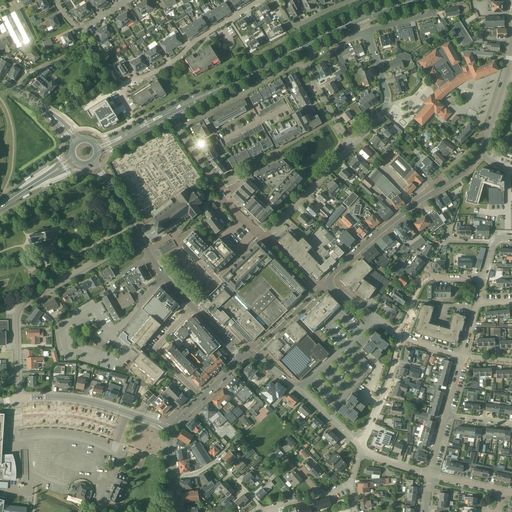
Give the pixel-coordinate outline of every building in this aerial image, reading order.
[(49,7),(48,4),(46,0),(39,0),(38,1),(36,2),(39,8),(41,7),(43,10),(44,9),(45,11),(49,9),(48,8),(49,7)] [(91,0),(89,0),(88,1),(92,7),(95,5),(98,9),(100,8),(101,9),(104,7),(99,0),(92,0),(91,0)] [(146,0),(141,3),(147,12),(149,15),(157,10),(151,1),(149,2),(146,0)] [(174,11),(172,7),(168,0),(165,0),(163,1),(166,7),(164,9),(166,14),(174,11)] [(225,3),(220,6),(226,15),(227,15),(227,16),(231,13),(230,12),(231,12),(228,8),(231,6),(227,0),(224,2),(225,3)] [(236,9),(240,6),(236,0),(227,0),(231,6),(233,5),(236,9)] [(296,0),(291,0),(292,0),(289,2),(291,6),(288,8),(294,18),(300,15),(296,7),(299,5),(296,0)] [(306,0),(303,2),(308,12),(314,9),(312,5),(317,3),(315,0),(306,0)] [(89,8),(92,7),(88,1),(86,3),(86,4),(81,7),(87,18),(90,16),(90,14),(92,13),(89,8)] [(147,12),(141,3),(136,7),(137,9),(135,11),(140,20),(143,18),(142,16),(147,12)] [(487,11),(492,11),(492,13),(503,12),(503,3),(490,3),(490,4),(487,4),(487,11)] [(260,9),(255,12),(259,18),(264,15),(267,14),(267,13),(270,11),(266,5),(263,7),(260,8),(260,9)] [(221,18),(226,15),(220,6),(216,9),(221,18)] [(84,20),(87,18),(81,7),(76,11),(75,9),(72,11),(75,17),(78,15),(81,20),(84,18),(84,20)] [(458,7),(444,10),(446,17),(460,15),(458,7)] [(217,21),(221,18),(216,9),(211,12),(210,10),(217,21)] [(19,10),(3,18),(0,19),(0,29),(2,34),(8,31),(17,48),(34,40),(19,10)] [(212,24),(213,23),(214,24),(217,22),(217,21),(210,10),(205,13),(203,14),(207,21),(210,20),(212,24)] [(127,12),(121,16),(127,25),(132,22),(134,24),(138,22),(132,13),(129,15),(127,12)] [(205,23),(207,21),(203,14),(200,16),(201,18),(197,21),(203,30),(204,31),(207,28),(206,28),(207,27),(205,23)] [(59,26),(60,25),(55,16),(49,19),(46,21),(49,27),(52,26),(53,29),(55,28),(55,29),(59,27),(59,26)] [(127,25),(121,16),(116,19),(118,22),(115,24),(118,29),(121,28),(122,28),(127,25)] [(485,27),(504,26),(503,16),(485,17),(485,27)] [(239,22),(235,24),(239,30),(242,28),(243,29),(245,27),(245,26),(250,23),(246,18),(241,21),(241,20),(238,22),(239,22)] [(198,33),(203,30),(197,21),(192,24),(198,33)] [(463,47),(472,41),(460,21),(450,27),(463,47)] [(425,39),(424,33),(430,32),(431,34),(436,33),(436,35),(446,29),(443,25),(438,27),(435,28),(434,22),(425,25),(420,27),(421,33),(419,33),(421,40),(425,39)] [(194,36),(198,33),(192,24),(188,26),(187,24),(187,25),(194,36)] [(107,25),(101,28),(107,38),(113,34),(112,33),(116,31),(112,25),(109,28),(107,25)] [(188,39),(194,36),(187,25),(182,28),(181,27),(179,29),(182,35),(185,33),(188,39)] [(274,29),(267,33),(270,39),(277,35),(277,36),(280,34),(283,32),(280,26),(276,28),(276,27),(273,29),(274,29)] [(107,38),(101,28),(96,32),(98,35),(95,36),(101,45),(109,40),(107,38)] [(396,39),(396,42),(400,41),(400,38),(410,36),(411,42),(415,42),(412,28),(398,31),(399,33),(395,34),(396,39)] [(506,29),(497,29),(497,30),(492,30),(492,31),(492,37),(496,37),(496,39),(506,39),(506,29)] [(169,36),(176,47),(176,46),(177,47),(181,45),(180,44),(181,43),(178,38),(180,36),(176,30),(174,32),(175,35),(171,38),(169,36)] [(137,39),(145,34),(143,31),(136,36),(137,39)] [(73,43),(74,42),(69,33),(63,36),(60,38),(64,44),(66,43),(68,45),(69,45),(70,46),(73,44),(73,43)] [(391,47),(397,45),(396,42),(396,39),(393,39),(392,34),(380,37),(382,47),(391,45),(391,47)] [(171,50),(176,47),(169,36),(164,39),(171,50)] [(0,52),(1,52),(0,50),(5,48),(7,51),(13,47),(12,44),(10,45),(6,37),(0,40),(0,52)] [(251,42),(248,44),(252,50),(255,48),(255,49),(258,47),(258,46),(264,42),(260,37),(254,41),(254,40),(251,42)] [(46,48),(48,47),(53,45),(50,39),(43,42),(46,48)] [(171,50),(164,39),(165,41),(161,44),(159,42),(157,44),(161,51),(164,49),(166,53),(167,52),(168,53),(172,51),(171,50)] [(465,51),(462,52),(467,65),(461,68),(462,68),(460,69),(457,63),(460,62),(449,42),(441,47),(442,48),(437,51),(436,50),(430,54),(429,53),(424,57),(425,58),(417,63),(419,66),(421,65),(425,71),(426,70),(427,72),(436,86),(437,85),(439,89),(434,92),(431,96),(430,96),(424,103),(426,105),(414,119),(422,126),(434,113),(437,115),(437,114),(440,117),(444,121),(451,114),(446,109),(446,110),(443,107),(438,102),(446,95),(448,93),(450,91),(457,87),(459,86),(464,83),(468,81),(473,79),(474,81),(497,72),(494,62),(476,69),(470,54),(471,51),(465,51)] [(486,45),(486,51),(499,52),(499,45),(487,44),(487,42),(482,42),(482,45),(486,45)] [(159,52),(161,51),(157,44),(157,45),(150,49),(157,60),(161,58),(160,57),(161,56),(159,52)] [(360,44),(348,49),(350,54),(355,52),(356,55),(363,52),(360,44)] [(32,48),(30,50),(27,45),(18,50),(25,55),(26,55),(31,60),(30,61),(33,64),(41,56),(37,53),(39,52),(35,49),(34,50),(32,48)] [(190,68),(191,67),(193,71),(192,71),(196,76),(202,72),(212,66),(213,67),(220,63),(217,57),(217,58),(215,54),(210,46),(203,51),(203,50),(197,54),(193,56),(192,55),(185,60),(190,68)] [(141,52),(146,60),(148,59),(151,63),(152,62),(153,63),(157,60),(150,49),(150,50),(150,51),(146,54),(145,52),(144,50),(141,52)] [(344,60),(356,55),(355,52),(350,54),(348,49),(337,54),(342,65),(345,63),(344,60)] [(134,58),(142,70),(146,67),(145,66),(146,66),(143,62),(146,60),(141,52),(140,51),(139,51),(137,52),(139,56),(135,59),(134,58)] [(397,60),(389,62),(392,72),(404,68),(402,63),(406,61),(411,60),(410,57),(405,53),(403,54),(396,56),(397,60)] [(137,73),(142,70),(134,58),(129,61),(129,60),(126,62),(127,65),(130,68),(132,67),(136,72),(137,72),(137,73)] [(125,66),(127,65),(126,62),(124,59),(119,62),(120,65),(118,67),(123,75),(124,75),(125,76),(129,74),(128,73),(129,72),(125,66)] [(3,60),(0,64),(0,71),(5,74),(10,64),(3,60)] [(319,73),(326,69),(328,68),(324,62),(315,67),(319,73)] [(13,66),(7,76),(16,80),(18,76),(19,77),(21,74),(20,73),(22,70),(21,70),(23,67),(19,65),(18,68),(13,66)] [(52,73),(48,69),(46,67),(39,71),(42,74),(46,79),(52,73)] [(364,68),(358,69),(359,73),(361,73),(365,86),(372,84),(368,70),(365,71),(364,68)] [(329,75),(326,69),(319,73),(322,79),(329,75)] [(288,77),(291,83),(297,80),(294,74),(288,77)] [(57,86),(56,85),(53,82),(52,81),(50,83),(42,75),(33,85),(41,93),(39,94),(44,99),(57,86)] [(339,75),(336,77),(334,78),(335,81),(326,86),(331,95),(338,91),(334,84),(341,79),(339,75)] [(405,75),(394,78),(396,82),(393,82),(396,91),(395,91),(396,94),(406,91),(403,81),(406,80),(405,75)] [(151,86),(132,98),(138,108),(155,98),(154,97),(157,95),(159,98),(166,94),(157,80),(150,84),(151,86)] [(285,89),(283,85),(280,80),(276,82),(281,91),(285,89)] [(297,80),(291,83),(296,92),(302,88),(297,80)] [(276,94),(281,91),(276,82),(271,85),(276,94)] [(267,87),(272,96),(276,94),(271,85),(267,87)] [(267,99),(272,96),(267,87),(262,90),(267,99)] [(302,88),(296,92),(291,95),(294,100),(305,93),(302,88)] [(258,92),(263,101),(267,99),(262,90),(258,92)] [(345,91),(337,95),(338,98),(334,101),(338,107),(346,103),(342,97),(346,94),(345,91)] [(258,103),(263,101),(258,92),(253,95),(258,103)] [(372,93),(369,95),(368,92),(360,95),(361,99),(362,99),(363,99),(360,101),(362,103),(365,109),(366,109),(377,101),(372,93)] [(294,100),(296,104),(308,98),(305,93),(294,100)] [(258,103),(253,95),(249,97),(253,106),(258,103)] [(308,98),(296,104),(299,109),(310,103),(308,98)] [(88,112),(86,113),(89,118),(91,117),(92,118),(96,116),(98,119),(97,119),(99,122),(97,124),(100,128),(102,127),(104,130),(111,125),(112,126),(117,124),(116,122),(119,121),(116,116),(113,111),(110,107),(105,99),(100,103),(97,105),(87,111),(88,112)] [(244,107),(246,106),(244,102),(242,103),(242,102),(211,119),(210,118),(204,121),(207,126),(212,122),(215,128),(246,111),(244,107)] [(356,102),(351,106),(352,108),(342,116),(346,123),(353,118),(353,119),(356,117),(355,116),(362,112),(358,107),(359,106),(356,102)] [(268,133),(275,144),(277,148),(321,124),(317,115),(310,119),(308,115),(302,118),(299,112),(292,116),(293,119),(284,124),(282,122),(277,124),(279,127),(268,133)] [(210,134),(203,122),(191,128),(194,135),(200,132),(201,135),(200,135),(202,138),(202,137),(203,138),(210,134)] [(393,135),(396,132),(400,136),(403,132),(395,124),(392,127),(391,125),(388,128),(385,125),(381,130),(384,134),(383,134),(388,138),(392,134),(393,135)] [(460,133),(461,134),(466,139),(474,130),(469,124),(460,133)] [(460,144),(466,139),(461,134),(459,136),(456,133),(453,136),(460,144)] [(375,146),(374,147),(377,149),(380,145),(382,147),(387,142),(382,138),(380,140),(376,136),(370,142),(375,146)] [(199,143),(201,148),(210,143),(208,138),(199,143)] [(268,138),(264,140),(268,149),(273,146),(268,138)] [(440,144),(437,147),(439,150),(436,152),(432,156),(440,164),(444,159),(443,158),(449,152),(450,152),(454,147),(443,139),(440,144)] [(264,151),(268,149),(264,140),(259,143),(264,151)] [(201,148),(204,152),(213,148),(210,143),(201,148)] [(259,143),(255,145),(259,154),(264,151),(259,143)] [(255,156),(259,154),(255,145),(250,147),(255,156)] [(250,147),(246,150),(250,159),(255,156),(250,147)] [(204,152),(206,157),(215,152),(213,148),(204,152)] [(372,149),(369,152),(365,148),(359,153),(366,160),(371,154),(375,158),(378,155),(372,149)] [(246,161),(250,159),(246,150),(241,152),(246,161)] [(209,161),(215,158),(218,157),(215,152),(206,157),(209,161)] [(241,152),(237,155),(241,163),(246,161),(241,152)] [(237,166),(241,163),(237,155),(232,157),(237,166)] [(399,155),(389,165),(403,179),(403,180),(409,185),(404,190),(409,195),(423,180),(399,155)] [(232,157),(228,159),(230,164),(232,168),(237,166),(232,157)] [(221,165),(215,158),(209,161),(216,170),(221,165)] [(355,158),(349,164),(354,169),(357,166),(365,173),(370,168),(362,161),(360,163),(355,158)] [(437,167),(432,163),(427,158),(418,166),(428,176),(437,167)] [(284,160),(258,171),(255,172),(248,180),(244,177),(241,180),(239,182),(238,182),(237,182),(236,183),(226,188),(229,193),(225,197),(245,216),(249,219),(256,226),(257,227),(276,207),(303,178),(284,160)] [(226,171),(221,165),(216,170),(220,175),(227,172),(226,171)] [(501,183),(503,176),(489,172),(490,170),(483,168),(478,172),(477,175),(474,175),(466,202),(476,205),(483,180),(486,180),(486,182),(500,187),(499,189),(490,189),(490,205),(504,205),(504,186),(504,183),(501,183)] [(344,170),(339,174),(345,180),(347,178),(349,181),(354,176),(349,170),(347,173),(344,170)] [(374,185),(378,188),(390,200),(396,210),(405,204),(399,195),(401,193),(383,175),(374,185)] [(362,183),(369,189),(373,185),(366,178),(362,183)] [(327,192),(329,193),(332,196),(334,194),(332,192),(337,187),(340,190),(343,186),(338,182),(336,184),(333,181),(327,187),(330,190),(327,192)] [(178,201),(177,202),(155,219),(154,220),(154,222),(155,224),(157,224),(153,227),(152,227),(152,228),(153,228),(157,233),(157,235),(158,235),(158,233),(162,231),(162,232),(162,233),(163,235),(165,235),(166,234),(167,235),(168,235),(168,234),(169,235),(172,233),(172,232),(172,231),(172,232),(173,231),(172,230),(176,227),(177,228),(176,226),(177,226),(178,227),(179,226),(180,228),(182,230),(191,219),(191,220),(192,220),(193,219),(201,212),(202,212),(203,212),(202,212),(203,211),(206,214),(205,215),(209,220),(206,222),(216,234),(223,229),(217,221),(218,220),(216,218),(215,218),(214,216),(212,212),(217,208),(213,203),(208,207),(205,203),(202,204),(202,203),(201,203),(201,202),(203,200),(205,200),(204,199),(204,196),(206,195),(205,194),(204,195),(202,193),(203,191),(202,191),(201,192),(198,192),(198,190),(197,190),(197,192),(194,194),(194,193),(194,192),(193,192),(193,193),(189,196),(189,195),(190,194),(187,191),(186,192),(186,191),(186,190),(185,190),(184,191),(176,198),(175,197),(175,198),(176,198),(178,201)] [(348,197),(342,204),(350,211),(350,212),(353,214),(354,214),(355,216),(356,215),(359,215),(360,210),(362,208),(361,206),(361,205),(354,204),(357,201),(358,201),(360,199),(352,192),(348,197)] [(446,195),(444,192),(438,196),(445,206),(445,207),(447,205),(455,200),(456,201),(459,199),(457,195),(451,199),(448,194),(446,195)] [(332,196),(329,193),(326,196),(322,193),(318,198),(324,203),(327,199),(329,201),(333,197),(332,196)] [(378,205),(381,209),(377,213),(379,215),(385,222),(393,214),(387,207),(387,208),(382,202),(383,200),(379,195),(374,200),(378,205)] [(445,207),(445,206),(438,196),(438,195),(433,199),(441,210),(441,209),(445,207)] [(177,202),(174,197),(151,214),(155,219),(177,202)] [(330,215),(327,212),(323,208),(318,203),(314,208),(311,205),(306,210),(313,216),(318,212),(326,219),(330,215)] [(326,204),(323,208),(327,212),(331,209),(326,204)] [(324,224),(328,228),(346,209),(341,205),(324,224)] [(46,212),(48,216),(50,215),(53,219),(57,217),(53,209),(46,212)] [(350,211),(347,214),(341,220),(349,228),(352,225),(354,227),(359,222),(360,221),(350,212),(350,211)] [(426,230),(431,227),(434,231),(438,228),(444,224),(436,211),(432,214),(431,212),(425,216),(422,218),(421,218),(419,219),(424,228),(426,230)] [(365,214),(367,216),(364,217),(366,220),(365,221),(372,229),(380,223),(373,215),(371,216),(368,212),(365,214)] [(303,225),(306,222),(309,226),(313,221),(309,217),(307,219),(302,215),(297,220),(303,225)] [(424,228),(419,219),(417,221),(417,222),(414,224),(421,234),(424,232),(422,229),(424,228)] [(473,227),(473,232),(476,232),(476,236),(488,236),(488,229),(492,229),(492,228),(492,227),(492,222),(485,220),(485,225),(488,225),(488,228),(473,227)] [(390,234),(394,238),(398,235),(404,243),(411,238),(411,237),(415,234),(412,230),(413,230),(406,221),(406,222),(405,221),(402,223),(402,224),(401,225),(400,223),(393,229),(395,231),(390,234)] [(356,231),(358,233),(357,234),(361,239),(363,237),(363,238),(363,237),(364,237),(365,236),(365,235),(366,234),(367,234),(369,232),(368,232),(369,231),(359,222),(354,227),(357,230),(356,231)] [(338,223),(331,230),(334,233),(341,226),(338,223)] [(459,236),(464,237),(465,226),(460,226),(460,224),(458,223),(456,223),(456,231),(459,231),(459,236)] [(470,226),(465,226),(464,237),(470,237),(470,232),(473,232),(473,227),(473,225),(470,225),(470,226)] [(349,249),(353,245),(356,241),(345,231),(344,232),(343,231),(341,233),(338,230),(336,233),(340,237),(338,239),(340,241),(339,243),(342,246),(344,243),(349,249)] [(44,241),(48,241),(51,240),(50,236),(53,236),(52,231),(49,232),(33,235),(30,235),(30,236),(29,236),(30,239),(28,239),(30,250),(45,247),(44,241)] [(189,236),(183,242),(200,259),(200,258),(216,274),(235,255),(220,240),(219,239),(209,249),(207,247),(195,234),(195,235),(193,232),(189,236)] [(318,263),(328,253),(322,247),(316,253),(302,238),(297,242),(288,233),(279,241),(311,274),(320,266),(318,263)] [(386,235),(381,239),(391,251),(393,254),(396,251),(400,245),(394,240),(392,242),(386,235)] [(425,242),(421,237),(408,247),(410,248),(413,251),(425,242)] [(330,250),(331,251),(331,250),(339,258),(344,253),(338,248),(339,247),(341,248),(342,247),(335,239),(334,239),(331,243),(330,243),(333,247),(330,250)] [(383,255),(384,256),(389,262),(392,260),(389,258),(393,254),(391,251),(381,239),(376,244),(385,254),(383,255)] [(259,241),(221,278),(224,281),(236,293),(251,280),(250,280),(263,268),(261,266),(268,260),(270,261),(274,257),(259,241)] [(433,244),(432,244),(427,241),(424,244),(427,245),(422,255),(425,256),(425,257),(427,258),(428,258),(431,252),(432,252),(434,248),(431,247),(433,244)] [(382,269),(389,262),(384,256),(382,258),(372,247),(362,256),(369,263),(371,261),(373,263),(369,267),(373,270),(374,271),(379,266),(382,269)] [(480,269),(486,249),(480,247),(475,268),(480,269)] [(339,258),(331,250),(331,251),(328,253),(318,263),(320,266),(326,272),(336,262),(335,262),(339,258)] [(300,294),(303,292),(306,289),(288,272),(274,257),(270,261),(268,260),(261,266),(263,268),(250,280),(251,280),(236,293),(237,294),(235,295),(233,297),(231,296),(232,295),(221,284),(220,285),(208,297),(208,298),(199,306),(201,308),(207,313),(210,316),(222,328),(226,325),(227,324),(230,327),(233,325),(234,325),(234,327),(248,341),(250,341),(252,340),(255,337),(256,336),(263,329),(264,330),(266,331),(268,329),(270,328),(269,328),(276,321),(287,311),(302,296),(300,294)] [(416,257),(413,262),(420,268),(424,263),(416,257)] [(41,271),(37,258),(24,260),(25,261),(25,260),(29,274),(41,271)] [(458,258),(458,267),(465,267),(465,269),(471,269),(471,259),(458,258)] [(371,276),(374,271),(373,270),(369,267),(362,259),(359,262),(357,260),(352,265),(354,267),(340,280),(349,289),(350,288),(367,300),(375,289),(362,280),(361,279),(367,273),(368,273),(371,276)] [(435,263),(434,263),(432,268),(435,269),(435,271),(443,271),(443,266),(445,266),(445,261),(440,261),(440,263),(435,263)] [(413,262),(409,267),(417,273),(420,268),(413,262)] [(326,272),(320,266),(311,274),(317,280),(323,274),(325,272),(326,272)] [(393,266),(391,270),(397,274),(394,278),(398,281),(397,282),(400,284),(404,287),(404,286),(405,286),(406,285),(406,284),(408,281),(406,279),(402,276),(404,274),(402,273),(400,271),(397,269),(393,266)] [(110,267),(100,273),(104,279),(110,276),(110,277),(114,275),(110,267)] [(147,280),(140,267),(135,269),(137,271),(127,277),(124,279),(129,288),(133,285),(132,284),(141,280),(142,282),(147,280)] [(407,269),(406,272),(414,278),(417,273),(409,267),(407,269)] [(88,281),(82,284),(85,291),(92,287),(93,289),(99,285),(99,286),(102,285),(99,279),(96,281),(94,276),(88,280),(88,281)] [(390,282),(384,278),(381,282),(382,283),(386,287),(390,282)] [(142,309),(120,336),(123,338),(133,346),(139,351),(161,325),(172,312),(173,313),(181,305),(179,303),(180,303),(164,286),(163,287),(161,286),(158,289),(159,289),(142,309)] [(393,288),(391,290),(394,293),(391,297),(402,305),(407,299),(399,294),(402,291),(396,286),(394,289),(393,288)] [(427,286),(427,298),(434,298),(450,298),(450,288),(434,287),(434,286),(427,286)] [(62,295),(66,301),(69,299),(71,302),(75,300),(73,297),(78,294),(78,296),(82,294),(79,288),(76,290),(75,288),(62,295)] [(106,306),(113,302),(109,295),(107,292),(100,296),(106,306)] [(122,309),(134,302),(129,293),(117,300),(122,309)] [(327,293),(300,319),(313,333),(341,306),(327,293)] [(390,313),(394,306),(390,304),(392,301),(387,298),(385,301),(386,302),(382,308),(387,311),(390,313)] [(53,311),(59,308),(60,310),(63,308),(60,302),(57,303),(55,299),(43,305),(46,309),(47,309),(50,314),(54,312),(53,311)] [(113,302),(106,306),(114,321),(122,317),(113,302)] [(464,317),(465,317),(459,315),(453,313),(449,328),(450,328),(449,330),(428,324),(428,322),(429,323),(433,307),(428,306),(427,306),(422,305),(421,305),(417,319),(419,320),(417,326),(416,326),(414,332),(415,333),(456,345),(456,344),(458,338),(459,331),(461,332),(465,318),(464,317)] [(398,309),(394,306),(390,313),(387,311),(385,314),(392,320),(396,315),(395,314),(398,309)] [(29,316),(27,320),(34,325),(36,326),(40,321),(38,319),(43,312),(37,308),(30,317),(29,316)] [(181,327),(174,335),(182,342),(187,336),(196,346),(207,358),(217,349),(220,347),(200,324),(201,324),(193,316),(185,323),(186,324),(182,328),(181,327)] [(0,345),(5,345),(6,345),(6,332),(9,332),(8,325),(7,325),(7,321),(5,321),(0,320),(0,345)] [(301,380),(301,379),(304,376),(326,355),(322,350),(323,349),(320,347),(318,345),(317,346),(304,332),(296,323),(287,332),(282,337),(277,341),(268,350),(276,358),(296,379),(297,380),(298,380),(299,380),(300,380),(301,380)] [(43,332),(39,332),(39,330),(27,330),(27,337),(32,337),(32,344),(37,344),(37,343),(40,343),(40,337),(43,337),(43,332)] [(367,354),(368,353),(377,360),(381,354),(380,353),(383,349),(384,350),(389,345),(379,338),(380,336),(375,332),(369,339),(371,340),(368,344),(367,343),(361,350),(367,354)] [(163,351),(189,377),(195,371),(197,370),(199,367),(188,355),(188,356),(187,355),(189,353),(187,352),(188,351),(182,345),(178,349),(172,343),(163,351)] [(194,348),(189,353),(187,355),(188,356),(188,355),(199,367),(209,377),(224,364),(224,363),(227,361),(227,360),(221,353),(220,353),(218,351),(219,351),(217,349),(207,358),(196,346),(194,348)] [(406,349),(404,356),(414,358),(416,352),(406,349)] [(37,368),(37,363),(43,363),(43,358),(34,358),(30,358),(30,356),(32,356),(32,351),(26,351),(26,355),(28,355),(28,357),(28,368),(37,368)] [(133,363),(128,369),(151,388),(156,382),(164,372),(141,353),(133,362),(133,363)] [(413,364),(414,358),(404,356),(403,362),(413,364)] [(443,367),(450,369),(452,363),(445,361),(442,360),(440,366),(443,367)] [(262,377),(257,372),(257,371),(251,364),(242,371),(248,379),(252,376),(257,382),(262,377)] [(448,375),(450,369),(443,367),(440,366),(439,372),(448,375)] [(200,387),(209,377),(199,367),(197,370),(195,371),(189,377),(198,387),(200,387)] [(401,368),(399,375),(405,377),(406,375),(409,376),(418,379),(421,370),(411,367),(410,371),(407,370),(407,369),(401,368)] [(441,376),(440,379),(447,381),(448,375),(439,372),(438,375),(441,376)] [(57,375),(57,377),(53,377),(52,385),(56,385),(56,387),(63,387),(64,380),(64,376),(57,375)] [(35,376),(29,377),(29,387),(36,387),(35,383),(36,383),(36,382),(36,379),(42,379),(42,376),(35,376)] [(63,387),(64,387),(64,388),(66,388),(66,387),(71,388),(72,377),(64,376),(64,380),(63,387)] [(84,390),(85,388),(87,388),(90,377),(84,376),(84,379),(78,378),(76,389),(84,390)] [(227,385),(227,386),(225,387),(228,390),(231,393),(232,392),(234,395),(242,387),(240,386),(241,385),(240,384),(241,382),(236,376),(236,377),(233,379),(227,385)] [(119,391),(115,390),(116,389),(112,388),(112,386),(111,386),(113,378),(110,377),(106,388),(108,389),(107,393),(110,394),(110,396),(117,399),(119,393),(118,392),(119,391)] [(445,387),(447,381),(440,379),(438,378),(436,384),(434,383),(433,386),(433,387),(441,389),(441,386),(445,387)] [(98,382),(91,381),(90,386),(94,387),(93,391),(102,394),(103,388),(97,386),(98,382)] [(242,381),(241,382),(240,384),(241,385),(240,386),(242,387),(234,395),(235,395),(234,396),(242,404),(243,403),(244,404),(254,394),(253,394),(254,393),(242,381)] [(125,393),(122,400),(132,404),(137,388),(138,386),(134,384),(130,382),(128,387),(124,386),(122,392),(125,393)] [(397,383),(395,388),(405,392),(406,390),(408,386),(419,390),(420,385),(417,384),(417,385),(409,382),(408,383),(403,382),(402,384),(397,383)] [(278,399),(285,390),(277,383),(275,386),(270,383),(265,389),(263,387),(257,394),(268,405),(269,406),(272,402),(276,397),(278,399)] [(164,392),(165,392),(162,394),(171,403),(174,401),(179,407),(188,398),(182,393),(172,384),(164,392)] [(435,397),(442,399),(443,393),(440,392),(441,389),(433,387),(432,389),(435,390),(435,391),(436,391),(436,393),(434,392),(433,396),(435,397)] [(403,391),(395,388),(393,395),(399,397),(398,400),(404,401),(404,398),(403,398),(401,397),(403,391)] [(140,398),(146,403),(154,395),(149,389),(140,398)] [(468,389),(467,393),(473,394),(471,408),(475,409),(475,410),(479,410),(480,404),(477,404),(477,400),(476,400),(476,396),(473,396),(474,390),(468,389)] [(213,402),(215,404),(218,407),(220,408),(226,415),(224,417),(231,424),(243,412),(237,406),(235,409),(227,401),(230,398),(229,396),(223,390),(212,400),(213,402)] [(467,408),(471,408),(473,394),(467,393),(467,394),(467,395),(470,395),(470,399),(468,399),(468,403),(464,402),(463,408),(467,409),(467,408)] [(157,398),(154,395),(146,403),(149,406),(148,407),(152,411),(156,408),(163,415),(169,409),(168,409),(171,406),(164,399),(165,399),(160,394),(157,397),(158,397),(157,398)] [(286,398),(289,401),(291,403),(291,404),(290,405),(292,407),(293,406),(296,403),(297,404),(299,402),(290,394),(288,397),(286,395),(284,398),(283,399),(284,401),(285,400),(285,399),(286,398)] [(365,407),(356,400),(356,399),(351,394),(345,402),(347,403),(344,406),(343,405),(337,412),(343,416),(344,415),(353,422),(357,416),(356,415),(359,411),(360,412),(365,407)] [(257,395),(253,399),(256,402),(251,408),(255,413),(265,403),(257,395)] [(392,403),(391,414),(401,416),(402,408),(400,408),(401,404),(392,403)] [(218,410),(214,406),(212,408),(208,404),(201,411),(209,420),(206,422),(209,425),(212,423),(217,429),(226,420),(224,417),(218,410)] [(302,412),(307,416),(308,414),(310,415),(311,414),(303,405),(297,411),(300,414),(302,412)] [(437,417),(438,411),(432,409),(428,408),(427,411),(428,411),(427,414),(420,412),(419,415),(432,419),(433,416),(437,417)] [(0,479),(3,480),(14,480),(14,478),(14,476),(14,475),(14,473),(14,471),(14,469),(14,466),(14,465),(13,463),(13,462),(10,462),(9,459),(8,455),(2,455),(4,414),(0,414),(0,479)] [(246,425),(251,421),(246,415),(241,420),(246,425)] [(428,421),(427,427),(433,429),(435,423),(432,422),(432,419),(419,415),(419,418),(428,421)] [(185,424),(193,432),(198,437),(205,431),(200,426),(201,425),(200,423),(194,417),(185,424)] [(317,426),(319,428),(321,426),(322,427),(324,425),(315,417),(311,421),(313,423),(311,426),(314,429),(317,426)] [(402,424),(403,419),(394,418),(392,429),(404,430),(405,424),(402,424)] [(303,419),(298,425),(294,428),(298,432),(301,428),(307,422),(303,419)] [(432,435),(433,429),(427,427),(424,426),(422,432),(432,435)] [(462,439),(462,437),(463,427),(457,427),(457,429),(454,429),(453,434),(457,435),(457,434),(459,434),(458,439),(462,439)] [(379,432),(376,438),(374,437),(371,446),(376,448),(377,445),(383,447),(384,445),(390,447),(391,443),(389,442),(392,435),(394,435),(394,433),(384,429),(383,434),(379,432)] [(178,446),(180,447),(190,450),(196,459),(194,460),(197,470),(203,467),(203,466),(211,461),(199,442),(197,444),(196,442),(192,444),(194,446),(193,447),(189,445),(192,440),(191,439),(193,437),(182,430),(181,433),(181,434),(180,436),(179,435),(177,438),(181,440),(178,446)] [(328,441),(329,441),(335,435),(333,433),(332,434),(329,431),(326,434),(325,433),(322,435),(325,438),(324,439),(327,442),(328,441)] [(422,432),(420,438),(430,441),(432,435),(422,432)] [(335,435),(329,441),(335,447),(337,445),(336,443),(339,440),(336,437),(335,435)] [(289,436),(285,439),(293,447),(296,444),(289,436)] [(430,441),(420,438),(420,441),(422,441),(422,444),(419,443),(418,447),(424,449),(425,446),(428,447),(430,441)] [(393,451),(393,452),(396,453),(396,452),(400,454),(401,450),(404,451),(406,445),(403,443),(402,445),(396,443),(393,451)] [(212,455),(214,457),(219,452),(222,449),(217,444),(214,446),(208,452),(212,456),(212,455)] [(192,456),(190,450),(180,447),(181,451),(177,451),(178,460),(188,459),(187,456),(192,456)] [(271,460),(280,451),(277,448),(267,456),(271,460)] [(419,448),(417,448),(416,454),(415,454),(415,453),(412,453),(410,458),(413,459),(413,458),(417,459),(424,462),(426,455),(424,455),(425,450),(419,448)] [(252,449),(244,456),(245,458),(246,459),(254,452),(252,449)] [(307,458),(310,455),(304,449),(301,452),(307,458)] [(144,453),(137,450),(134,458),(141,461),(144,453)] [(223,459),(225,461),(225,462),(226,464),(227,464),(234,458),(237,455),(232,450),(230,452),(229,452),(226,454),(227,455),(223,459)] [(478,453),(474,453),(472,462),(471,466),(471,467),(470,470),(473,471),(473,474),(480,476),(482,469),(483,466),(475,464),(478,453)] [(341,460),(342,459),(343,458),(340,456),(339,456),(337,454),(333,459),(331,457),(326,462),(330,466),(332,464),(335,467),(341,460)] [(447,469),(455,471),(457,460),(457,459),(447,457),(445,466),(448,466),(447,469)] [(457,460),(455,471),(462,472),(464,465),(468,466),(469,461),(470,460),(463,458),(463,462),(457,460)] [(178,462),(179,469),(180,469),(181,468),(185,467),(190,466),(192,466),(194,466),(193,460),(178,462)] [(346,465),(341,460),(335,467),(334,467),(337,470),(335,473),(337,474),(343,468),(344,469),(347,466),(346,465)] [(234,468),(238,473),(246,465),(242,461),(234,468)] [(309,472),(314,478),(319,474),(320,475),(321,474),(320,474),(322,472),(316,465),(314,467),(309,461),(303,466),(308,472),(309,472)] [(502,481),(504,470),(496,469),(497,466),(494,466),(493,470),(492,475),(495,475),(494,479),(502,481)] [(489,474),(492,475),(493,470),(490,470),(489,471),(482,469),(480,476),(488,478),(489,474)] [(252,470),(243,478),(248,484),(249,483),(252,486),(257,481),(257,480),(259,478),(252,470)] [(287,480),(293,487),(302,480),(293,470),(290,473),(293,476),(287,480)] [(510,479),(511,479),(511,472),(504,470),(502,481),(509,483),(510,479)] [(203,486),(207,491),(207,492),(213,486),(212,483),(210,480),(211,480),(206,473),(200,477),(205,484),(203,486)] [(128,478),(121,475),(118,474),(116,480),(114,485),(113,485),(107,499),(117,504),(124,489),(123,489),(125,484),(126,485),(128,480),(127,480),(128,478)] [(357,484),(357,488),(367,487),(367,488),(373,488),(380,487),(380,485),(385,485),(385,479),(371,479),(371,482),(366,482),(360,482),(360,484),(357,484)] [(181,491),(191,489),(190,480),(180,481),(180,485),(180,488),(181,491)] [(405,493),(408,493),(416,494),(416,487),(412,487),(413,480),(406,480),(405,493)] [(218,492),(220,495),(229,486),(224,481),(218,487),(215,484),(213,486),(207,492),(207,491),(204,494),(204,495),(207,498),(215,490),(218,493),(218,492)] [(268,484),(262,489),(261,488),(259,490),(259,491),(255,495),(257,497),(257,498),(258,499),(259,499),(260,500),(266,494),(265,493),(264,492),(271,487),(273,484),(270,481),(268,484)] [(86,485),(82,483),(80,483),(79,483),(77,484),(76,485),(75,485),(79,490),(77,497),(86,500),(87,498),(89,499),(90,498),(91,497),(91,495),(92,495),(92,494),(92,492),(92,491),(89,491),(90,488),(85,487),(86,485)] [(234,491),(229,486),(220,495),(222,497),(225,495),(227,497),(234,491)] [(290,493),(285,487),(282,489),(287,495),(290,493)] [(439,493),(439,500),(447,501),(447,494),(450,495),(451,491),(444,491),(444,494),(439,493)] [(415,501),(416,494),(408,493),(407,500),(404,500),(404,503),(410,504),(411,501),(415,501)] [(468,500),(467,504),(476,505),(477,498),(464,496),(465,495),(459,494),(458,502),(462,502),(462,500),(468,500)] [(235,502),(240,508),(249,501),(243,495),(235,502)] [(224,507),(229,502),(226,498),(220,504),(224,507)] [(311,511),(312,511),(331,507),(329,498),(309,503),(309,502),(294,505),(296,511),(311,511)] [(0,511),(26,511),(27,508),(7,506),(6,507),(3,506),(5,500),(0,499),(0,511)] [(450,501),(447,501),(439,500),(438,507),(442,507),(442,510),(449,511),(450,501)] [(360,509),(361,509),(361,510),(367,509),(371,508),(370,501),(366,502),(366,501),(360,502),(361,506),(360,506),(360,509)] [(229,502),(224,507),(219,511),(220,511),(224,511),(232,505),(229,502)]
